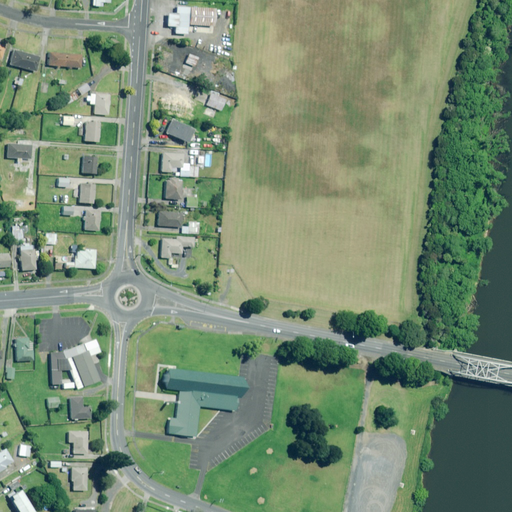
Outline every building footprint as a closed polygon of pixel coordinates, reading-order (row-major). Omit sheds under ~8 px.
[(195,25),(195,26),(201,26),(201,25),(203,26),(211,27),(212,9),(174,7),(174,14),(165,14),(164,26),(173,26),(173,33),(185,34),(185,25),(193,26),(193,25),(195,25)] [(37,57),(11,50),(7,65),(33,72),(37,57)] [(78,55),(46,53),(45,66),(78,68),(78,55)] [(196,58),(186,54),(181,68),(190,72),(196,58)] [(233,62),(233,61),(233,59),(232,58),(231,57),(230,56),(229,56),(227,56),(226,57),(225,58),(224,59),(224,60),(224,62),(224,63),(226,64),(227,65),(228,65),(230,65),(231,65),(232,64),(233,62)] [(89,89),(85,83),(76,89),(80,95),(89,89)] [(184,89),(171,86),(165,110),(178,113),(184,89)] [(76,98),(72,91),(62,97),(67,104),(76,98)] [(88,102),(88,104),(92,104),(91,114),(105,115),(107,95),(89,94),(89,96),(85,96),(84,102),(88,102)] [(224,100),(209,94),(205,105),(220,111),(224,100)] [(215,112),(206,109),(205,114),(213,117),(215,112)] [(72,117),(61,116),(60,125),(71,125),(72,117)] [(191,130),(170,120),(164,133),(184,143),(191,130)] [(98,123),(83,122),(82,141),(96,142),(98,123)] [(29,145),(5,144),(4,158),(15,158),(15,162),(19,162),(20,159),(28,159),(29,145)] [(181,154),(161,153),(159,172),(169,172),(169,167),(178,168),(178,173),(174,172),(174,176),(195,177),(196,167),(187,167),(187,164),(180,164),(181,154)] [(94,157),(81,157),(80,173),(93,174),(94,157)] [(65,187),(66,179),(55,178),(54,187),(65,187)] [(179,190),(179,180),(164,179),(163,199),(178,200),(178,193),(181,194),(181,190),(179,190)] [(36,181),(27,180),(25,195),(34,196),(36,181)] [(91,203),(92,185),(77,184),(77,203),(91,203)] [(195,198),(185,197),(184,207),(194,208),(195,198)] [(25,199),(13,199),(12,209),(24,209),(25,199)] [(71,215),(71,207),(60,207),(60,215),(71,215)] [(91,210),(83,210),(83,216),(82,230),(97,231),(98,211),(91,210)] [(180,213),(156,212),(155,226),(179,227),(180,213)] [(195,223),(187,222),(186,227),(180,227),(180,233),(194,234),(195,223)] [(20,241),(20,226),(11,227),(11,241),(20,241)] [(37,227),(32,226),(32,231),(25,231),(25,235),(36,236),(37,227)] [(54,234),(44,234),(44,244),(54,244),(54,234)] [(174,237),(174,240),(159,239),(158,258),(168,258),(168,253),(179,253),(180,247),(191,247),(191,238),(174,237)] [(34,270),(33,250),(18,251),(19,271),(34,270)] [(92,269),(93,252),(74,251),(74,263),(63,263),(63,268),(70,269),(70,267),(92,269)] [(26,343),(26,338),(13,338),(15,361),(32,360),(31,343),(26,343)] [(49,353),(50,387),(60,387),(59,374),(67,374),(75,392),(97,383),(81,344),(59,353),(49,353)] [(239,378),(164,370),(162,389),(177,391),(174,419),(167,418),(165,436),(193,439),(196,406),(235,411),(239,378)] [(59,407),(58,397),(46,398),(46,408),(59,407)] [(80,406),(80,398),(68,398),(69,419),(89,418),(88,406),(80,406)] [(85,454),(85,432),(66,431),(66,442),(71,442),(71,453),(85,454)] [(30,446),(19,445),(17,455),(28,457),(30,446)] [(11,461),(3,449),(0,451),(0,469),(4,467),(3,466),(11,461)] [(84,490),(84,468),(68,468),(68,481),(71,481),(71,490),(84,490)] [(19,486),(16,481),(8,486),(10,490),(19,486)] [(31,511),(18,490),(6,497),(15,511),(31,511)]
